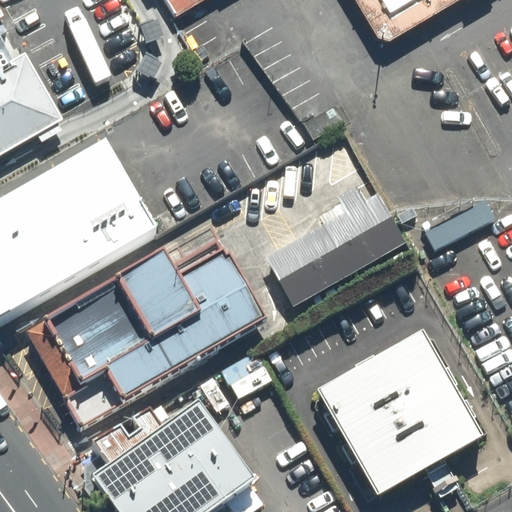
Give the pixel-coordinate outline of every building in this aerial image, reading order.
[(207,0),(154,0),(168,23),(207,0)] [(373,0),(381,14),(404,0),(373,0)] [(0,155),(64,124),(27,64),(0,80),(0,16),(3,15),(0,10),(0,155)] [(104,151),(0,212),(0,305),(11,325),(157,239),(104,151)] [(379,200),(265,263),(291,310),(406,247),(379,200)] [(211,233),(37,330),(90,425),(264,329),(211,233)] [(427,338),(321,398),(383,504),(488,443),(427,338)] [(199,413),(98,487),(116,511),(221,511),(255,488),(199,413)]
